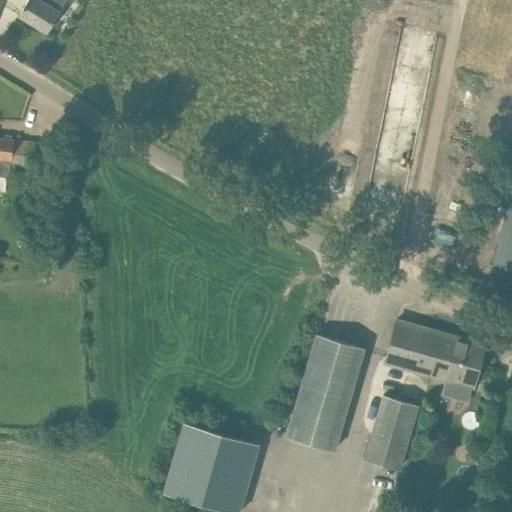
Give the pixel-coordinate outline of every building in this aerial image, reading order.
[(26,0),(18,14),(46,32),(56,14),(55,13),(64,0),(26,0)] [(409,80),(422,84),(428,67),(415,63),(409,80)] [(43,170),(47,144),(35,143),(35,142),(0,137),(0,171),(30,176),(31,169),(43,170)] [(511,270),(511,188),(511,189),(492,266),(511,270)] [(473,386),(478,363),(484,344),(396,319),(384,361),(452,380),(450,387),(455,388),(457,381),(473,386)] [(285,435),(334,449),(364,347),(316,333),(285,435)] [(399,467),(419,405),(383,394),(363,456),(399,467)] [(182,421),(162,491),(237,511),(239,511),(259,442),(182,421)] [(411,491),(408,504),(426,508),(429,496),(411,491)]
